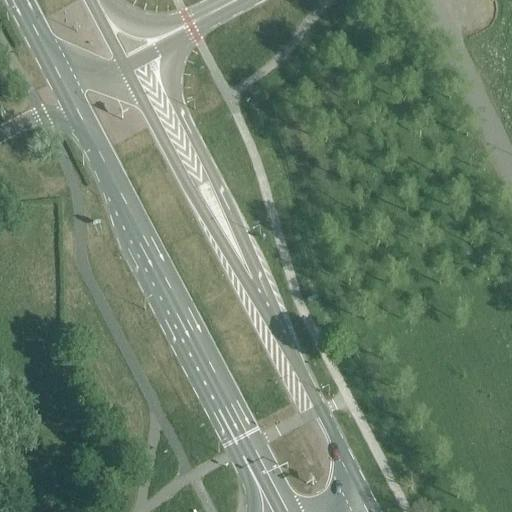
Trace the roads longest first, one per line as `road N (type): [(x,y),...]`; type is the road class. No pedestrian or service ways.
road 1 (primary): [(81,120),(283,511)]
road 2 (secondary): [(258,291),(170,90),(179,40)]
road 3 (primary): [(258,291),(196,202),(124,72)]
road 4 (primary): [(366,511),(258,291)]
road 5 (residential): [(426,0),(511,177)]
